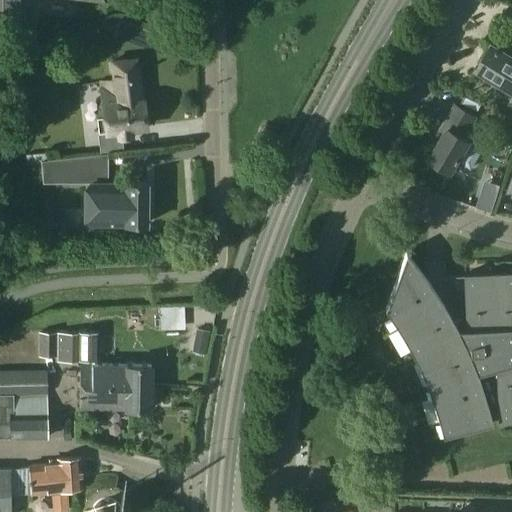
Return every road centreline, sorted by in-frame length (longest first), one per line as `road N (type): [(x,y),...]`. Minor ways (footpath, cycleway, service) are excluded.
road 1 (tertiary): [(218,511),(241,342),(274,231),(305,155),(394,0)]
road 2 (residential): [(274,511),(302,308),(359,176)]
road 3 (residential): [(463,0),(359,176)]
road 4 (residential): [(212,165),(208,0)]
road 5 (residential): [(511,233),(359,176)]
